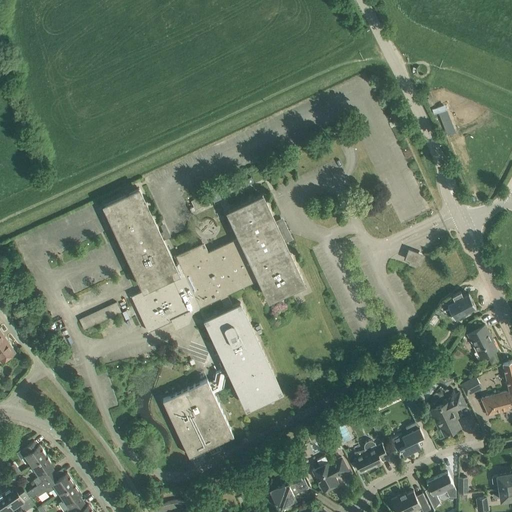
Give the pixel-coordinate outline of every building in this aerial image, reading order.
[(243,180),(245,186),(253,182),(250,176),(243,180)] [(221,188),(226,198),(244,189),(239,179),(221,188)] [(139,187),(105,203),(145,288),(132,295),(149,331),(172,320),(189,311),(193,312),(199,309),(201,306),(221,297),(226,308),(206,318),(222,351),(225,358),(228,365),(216,371),(215,378),(209,380),(208,378),(163,398),(190,455),(196,452),(197,456),(205,452),(203,449),(234,434),(214,391),(224,386),(226,375),(232,373),(247,406),(282,390),(241,301),(233,305),(228,293),(260,278),(270,298),(304,281),(285,242),(282,234),(287,232),(284,225),(279,227),(276,220),(263,193),(228,210),(240,235),(208,250),(204,241),(176,254),(180,262),(175,264),(163,239),(160,232),(139,187)] [(209,193),(214,203),(221,200),(217,190),(209,193)] [(410,259),(409,263),(416,266),(417,262),(420,263),(422,256),(410,251),(407,258),(410,259)] [(106,299),(121,293),(118,285),(126,282),(123,276),(104,283),(108,292),(104,293),(106,299)] [(76,294),(83,311),(102,304),(95,287),(76,294)] [(455,299),(448,303),(455,317),(476,306),(469,292),(463,295),(461,290),(452,295),(455,299)] [(117,300),(80,318),(85,328),(122,311),(117,300)] [(51,318),(62,313),(58,304),(47,308),(51,318)] [(127,332),(136,328),(131,317),(122,321),(127,332)] [(63,319),(47,327),(49,331),(65,324),(63,319)] [(498,349),(491,337),(492,336),(485,324),(467,333),(471,340),(472,339),(481,357),(498,349)] [(0,329),(0,357),(2,361),(15,352),(0,329)] [(428,352),(425,356),(431,360),(435,356),(428,352)] [(510,390),(481,397),(489,413),(511,407),(511,358),(503,362),(510,390)] [(438,367),(433,374),(447,385),(452,377),(438,367)] [(411,373),(405,376),(408,383),(415,379),(411,373)] [(468,379),(461,383),(467,394),(474,390),(468,379)] [(445,402),(431,409),(435,418),(437,417),(445,433),(460,426),(453,411),(467,404),(467,403),(466,404),(460,392),(443,400),(445,402)] [(407,402),(416,421),(417,420),(423,417),(414,399),(407,402)] [(408,429),(391,437),(398,451),(401,449),(404,454),(421,446),(421,444),(423,443),(422,436),(424,435),(417,420),(416,421),(406,426),(408,429)] [(379,421),(373,424),(380,439),(386,436),(379,421)] [(332,426),(327,433),(334,448),(343,447),(332,426)] [(367,451),(355,457),(356,460),(357,463),(361,471),(363,470),(364,472),(369,468),(369,467),(376,464),(376,465),(383,462),(380,456),(387,453),(381,442),(377,444),(376,443),(376,442),(375,441),(374,440),(373,440),(373,439),(372,439),(371,439),(370,439),(369,439),(368,440),(367,440),(367,441),(366,441),(365,442),(365,443),(365,444),(365,445),(365,447),(365,448),(367,451)] [(25,454),(32,464),(47,454),(40,443),(35,447),(32,442),(20,449),(24,455),(25,454)] [(41,481),(53,474),(50,469),(55,465),(47,454),(32,464),(39,475),(33,479),(37,484),(41,481)] [(320,465),(313,469),(323,489),(339,481),(336,475),(349,469),(342,456),(329,463),(325,455),(317,459),(320,465)] [(288,481),(270,490),(279,508),(293,501),(293,502),(294,501),(294,500),(296,497),(295,496),(296,496),(295,495),(294,493),(300,491),(295,482),(302,479),(293,458),(282,464),(288,477),(287,478),(288,481)] [(56,486),(60,492),(75,482),(67,471),(63,475),(59,469),(53,474),(41,481),(37,484),(26,491),(29,495),(31,494),(32,496),(36,493),(38,495),(47,489),(48,491),(56,486)] [(430,487),(425,489),(434,508),(440,500),(436,492),(446,487),(450,495),(456,495),(456,489),(453,483),(454,482),(448,470),(427,481),(430,487)] [(511,486),(511,471),(494,474),(492,477),(493,482),(495,484),(499,483),(500,488),(511,486)] [(459,492),(467,492),(467,476),(459,476),(459,486),(459,492)] [(68,507),(69,509),(80,501),(77,497),(82,493),(75,482),(60,492),(63,497),(58,500),(59,501),(58,502),(64,510),(68,507)] [(15,485),(4,492),(14,507),(19,503),(23,508),(26,508),(34,503),(29,495),(26,491),(23,486),(18,489),(15,485)] [(511,486),(500,488),(501,499),(511,498),(511,486)] [(400,493),(391,498),(397,511),(410,511),(422,507),(424,511),(431,508),(423,492),(416,495),(414,489),(401,495),(400,493)] [(6,511),(14,507),(4,492),(0,494),(0,511),(6,511)] [(486,496),(477,498),(478,511),(488,509),(486,496)] [(213,511),(212,509),(207,500),(195,506),(191,504),(187,511),(213,511)] [(94,511),(89,503),(84,507),(80,501),(69,509),(70,511),(94,511)]
